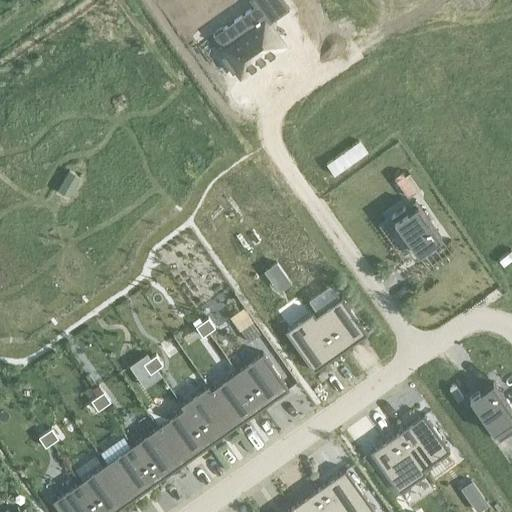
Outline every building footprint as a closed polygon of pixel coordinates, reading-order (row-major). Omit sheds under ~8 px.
[(226,52),(221,56),(232,72),(237,68),(241,73),(283,43),(268,22),(289,7),(283,0),(250,0),(254,5),(223,27),(232,40),(222,47),(226,52)] [(461,25),(434,44),(447,62),(468,48),(484,71),(502,58),(477,23),(466,31),(461,25)] [(333,113),(323,120),(334,136),(346,127),(355,140),(381,122),(365,98),(352,108),(345,98),(330,108),(333,113)] [(511,145),(486,163),(504,188),(511,182),(511,145)] [(415,200),(392,216),(418,254),(441,238),(415,200)] [(277,262),(265,271),(277,287),(289,278),(277,262)] [(340,351),(367,332),(341,295),(315,314),(314,314),(340,351)] [(313,370),(340,351),(314,314),(315,314),(312,310),(285,329),(313,370)] [(192,322),(202,336),(209,331),(202,321),(199,317),(192,322)] [(202,321),(209,331),(215,327),(208,317),(202,321)] [(252,320),(240,329),(248,340),(260,332),(252,320)] [(261,406),(288,387),(262,351),(236,370),(261,406)] [(156,354),(149,358),(156,368),(163,364),(156,354)] [(149,358),(143,363),(150,373),(156,368),(149,358)] [(235,425),(261,406),(236,370),(210,387),(209,388),(235,425)] [(89,374),(85,377),(91,384),(95,381),(89,374)] [(511,408),(493,382),(470,398),(499,439),(511,430),(511,408)] [(99,384),(92,388),(97,395),(104,405),(110,400),(99,384)] [(209,443),(235,425),(209,388),(210,387),(207,384),(180,403),(183,407),(183,406),(209,443)] [(104,405),(97,395),(90,399),(98,409),(104,405)] [(183,461),(209,443),(183,406),(183,407),(157,425),(183,461)] [(450,450),(425,414),(398,433),(423,469),(424,469),(450,450)] [(183,461),(157,425),(131,443),(157,480),(183,461)] [(51,428),(45,432),(52,442),(58,437),(51,428)] [(52,442),(45,432),(38,436),(45,446),(52,442)] [(398,433),(371,452),(399,492),(427,473),(424,469),(423,469),(398,433)] [(157,480),(131,443),(105,462),(131,498),(157,480)] [(101,511),(111,511),(131,498),(105,462),(79,480),(101,511)] [(371,511),(375,510),(346,469),(319,488),(335,511),(371,511)] [(52,499),(61,511),(101,511),(79,480),(52,499)] [(335,511),(319,488),(293,506),(296,511),(335,511)] [(468,499),(477,511),(489,503),(479,490),(468,499)]
